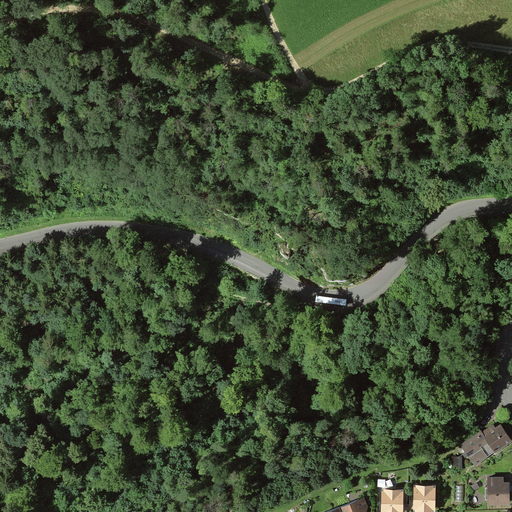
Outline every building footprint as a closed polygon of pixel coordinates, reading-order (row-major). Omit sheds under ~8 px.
[(511,438),(502,422),(465,445),(477,464),(511,441),(511,438)] [(453,457),(453,468),(462,468),(461,457),(453,457)] [(507,479),(491,479),(491,503),(511,502),(511,500),(511,483),(507,483),(507,479)] [(419,486),(418,511),(434,511),(438,511),(440,487),(419,486)] [(405,511),(407,492),(385,491),(384,511),(405,511)] [(345,509),(346,511),(369,511),(365,500),(345,509)]
